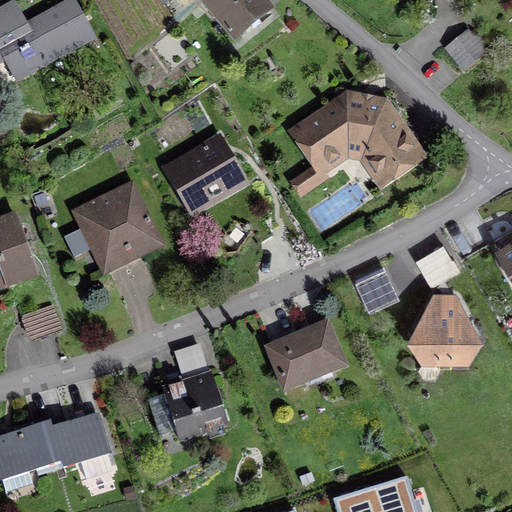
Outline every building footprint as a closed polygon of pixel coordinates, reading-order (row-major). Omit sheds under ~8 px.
[(234,52),(277,16),(263,0),(200,0),(195,5),(234,52)] [(17,84),(97,43),(76,2),(28,26),(17,4),(0,12),(0,67),(7,64),(17,84)] [(347,93),(285,134),(316,181),(346,161),(360,164),(378,192),(425,160),(387,101),(347,93)] [(192,220),(251,185),(222,138),(164,174),(192,220)] [(103,274),(166,244),(138,185),(75,215),(103,274)] [(0,291),(37,278),(14,214),(0,219),(0,291)] [(511,281),(511,237),(493,249),(511,281)] [(407,337),(423,364),(468,365),(485,338),(460,293),(434,293),(407,337)] [(288,395),(349,369),(329,321),(267,347),(288,395)] [(179,442),(233,425),(217,377),(163,394),(179,442)] [(60,470),(114,452),(101,413),(47,431),(44,422),(0,436),(0,479),(1,482),(58,463),(60,470)] [(418,511),(407,476),(371,488),(378,511),(418,511)] [(337,511),(377,511),(370,488),(333,499),(337,511)]
